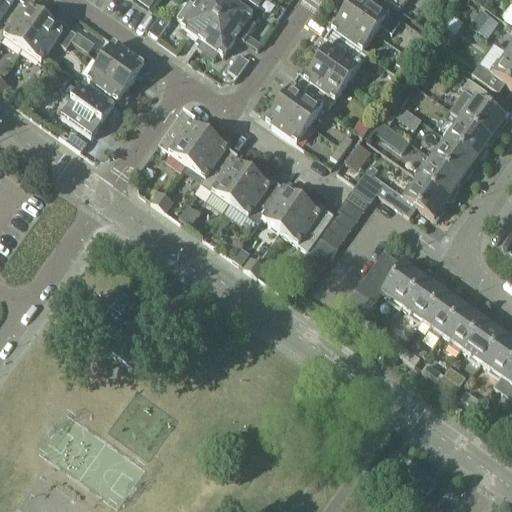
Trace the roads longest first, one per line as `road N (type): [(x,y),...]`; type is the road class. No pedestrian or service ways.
road 1 (tertiary): [(511,486),(104,197)]
road 2 (residential): [(0,348),(104,197)]
road 3 (residential): [(511,174),(477,222),(470,248),(478,274),(511,300)]
road 4 (residential): [(69,0),(184,82)]
road 5 (residential): [(104,197),(184,82)]
road 6 (residential): [(230,113),(310,0)]
road 7 (residential): [(341,195),(230,113)]
road 8 (tertiary): [(104,197),(0,123)]
